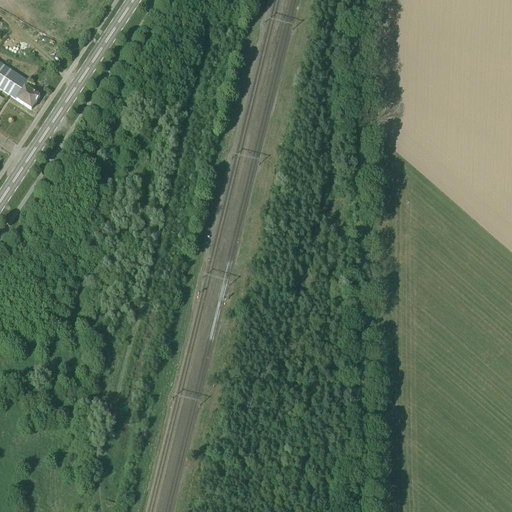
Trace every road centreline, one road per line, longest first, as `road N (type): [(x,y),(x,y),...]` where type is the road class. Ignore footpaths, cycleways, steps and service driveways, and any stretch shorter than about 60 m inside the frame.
road 1 (unclassified): [(369,0),(367,511)]
road 2 (primary): [(0,201),(133,0)]
